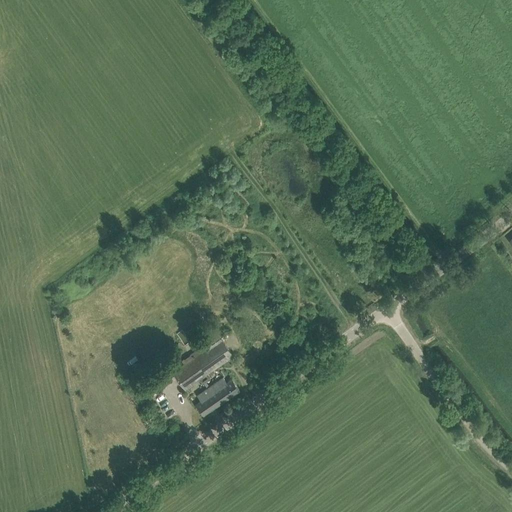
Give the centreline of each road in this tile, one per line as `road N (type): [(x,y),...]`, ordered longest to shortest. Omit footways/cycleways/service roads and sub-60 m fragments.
road 1 (unclassified): [(108,511),(388,311)]
road 2 (unclassified): [(511,470),(483,444),(388,311)]
road 3 (unclassified): [(388,311),(511,217)]
